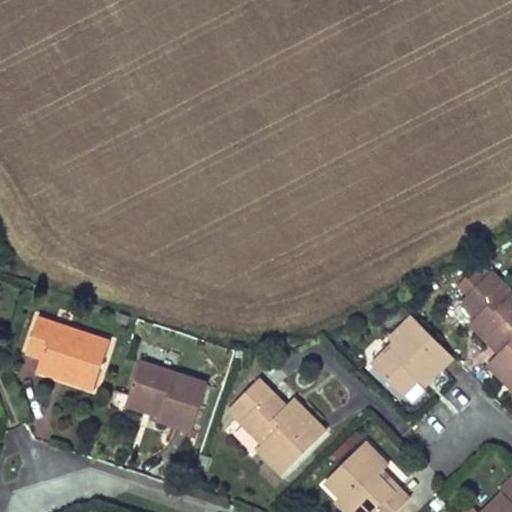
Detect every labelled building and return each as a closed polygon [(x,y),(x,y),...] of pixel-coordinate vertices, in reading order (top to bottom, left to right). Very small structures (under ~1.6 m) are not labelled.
[(511,341),(511,292),(492,272),(486,278),(476,269),(458,286),(468,296),(462,302),(477,317),(484,324),(477,330),(486,339),(500,353),(511,341)] [(454,357),(413,317),(391,340),(395,344),(373,366),(404,395),(418,380),(425,374),(431,380),(454,357)] [(477,330),(484,324),(477,317),(471,324),(477,330)] [(110,342),(39,318),(26,353),(41,359),(39,366),(65,374),(63,379),(94,390),(110,342)] [(511,341),(500,353),(489,364),(511,387),(511,386),(511,341)] [(193,430),(207,384),(140,362),(129,395),(163,407),(160,416),(159,420),(193,430)] [(63,379),(65,374),(39,366),(38,371),(63,379)] [(431,380),(425,374),(418,380),(425,387),(431,380)] [(284,474),(326,431),(301,406),(293,413),(286,406),(259,379),(234,404),(247,417),(242,422),(263,444),(258,449),(284,474)] [(160,416),(163,407),(129,395),(126,405),(160,416)] [(286,406),(293,413),(301,406),(294,399),(286,406)] [(366,443),(327,482),(341,497),(356,511),(398,511),(411,500),(399,487),(394,491),(379,476),(384,472),(389,466),(366,443)] [(379,476),(394,491),(399,487),(384,472),(379,476)] [(503,493),(508,498),(511,493),(511,478),(500,490),(503,493)] [(503,493),(484,511),(511,511),(511,493),(508,498),(503,493)] [(347,511),(356,511),(341,497),(337,501),(347,511)]
